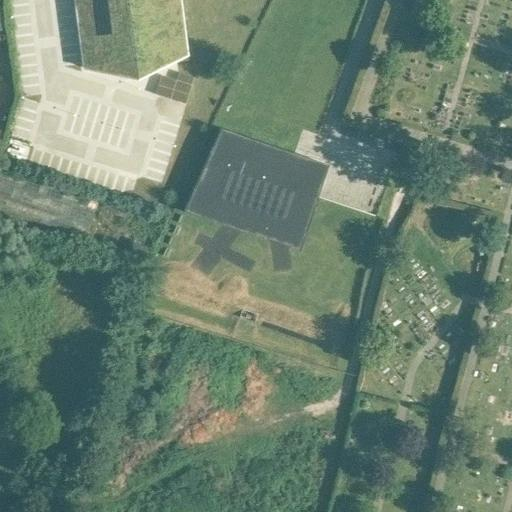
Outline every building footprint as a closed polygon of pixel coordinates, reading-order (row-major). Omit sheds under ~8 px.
[(77,0),(87,70),(99,68),(99,72),(112,70),(112,74),(124,73),(125,77),(149,74),(148,70),(160,68),(160,64),(172,63),(171,59),(184,57),(176,0),(77,0)] [(161,76),(155,95),(185,104),(194,78),(178,73),(176,80),(161,76)] [(220,128),(182,212),(210,213),(254,227),(251,235),(300,251),(318,196),(284,185),(292,158),(235,139),(220,128)] [(98,200),(0,168),(0,209),(86,237),(98,200)] [(149,248),(129,240),(121,259),(141,267),(149,248)]
